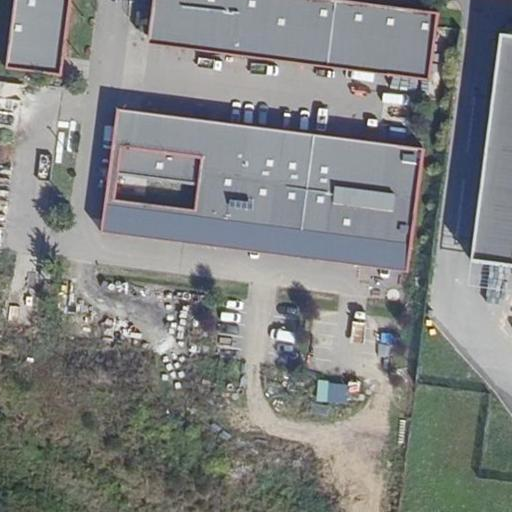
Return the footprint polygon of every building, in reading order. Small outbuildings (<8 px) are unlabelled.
[(67,0),(15,0),(7,63),(58,70),(67,0)] [(438,11),(359,0),(151,0),(146,37),(430,73),(438,11)] [(511,35),(503,35),(473,263),(511,267),(511,35)] [(421,146),(116,106),(99,228),(406,268),(421,146)] [(59,310),(70,311),(71,281),(60,281),(59,310)] [(62,339),(92,340),(93,314),(63,313),(62,339)]
